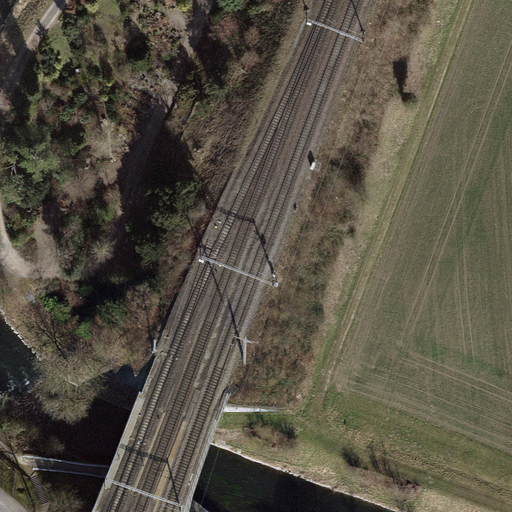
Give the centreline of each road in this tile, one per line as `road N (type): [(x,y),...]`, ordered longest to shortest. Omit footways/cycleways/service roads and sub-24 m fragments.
road 1 (track): [(464,0),(315,394)]
road 2 (track): [(12,265),(98,264),(121,231),(138,161),(208,0)]
road 3 (track): [(138,161),(66,199),(49,228),(53,268)]
road 4 (track): [(64,0),(32,42),(0,119)]
road 5 (track): [(0,229),(39,313),(67,337)]
